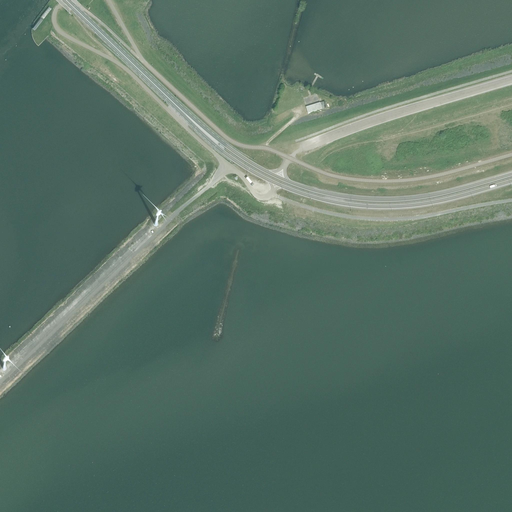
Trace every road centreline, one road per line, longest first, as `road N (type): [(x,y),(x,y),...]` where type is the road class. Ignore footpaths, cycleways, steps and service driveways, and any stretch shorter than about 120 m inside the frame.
road 1 (unclassified): [(63,0),(54,13),(57,30),(119,64),(257,196),(271,194)]
road 2 (unclassified): [(289,158),(224,136),(141,58),(108,0)]
road 3 (trunk): [(511,174),(388,200),(279,177)]
road 4 (unclassified): [(289,158),(337,177),(395,181),(511,154)]
road 5 (trunk): [(312,196),(395,206),(511,180)]
road 6 (primary): [(206,133),(65,0)]
